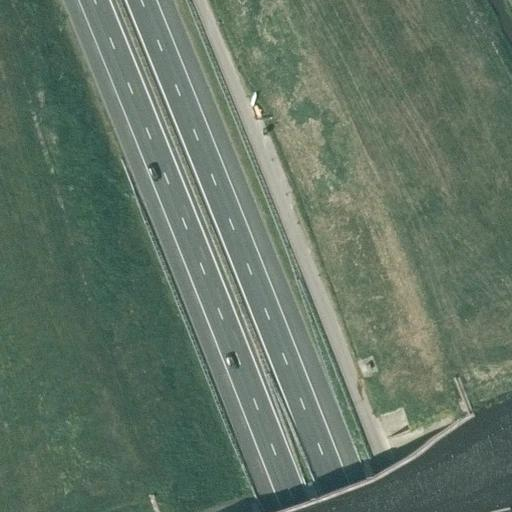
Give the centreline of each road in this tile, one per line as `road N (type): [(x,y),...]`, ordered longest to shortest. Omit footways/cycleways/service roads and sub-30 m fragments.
road 1 (motorway): [(89,0),(295,511)]
road 2 (unclassified): [(400,511),(195,0)]
road 3 (motorway): [(342,511),(145,0)]
